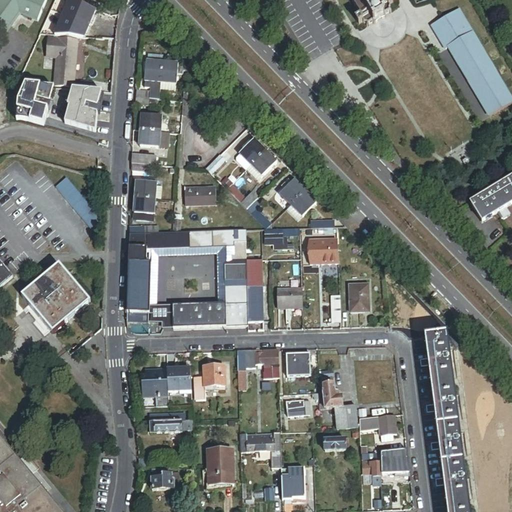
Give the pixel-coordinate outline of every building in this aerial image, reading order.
[(42,0),(3,0),(0,5),(0,33),(5,37),(20,16),(39,24),(48,3),(42,0)] [(350,0),(351,2),(352,1),(357,9),(356,10),(357,12),(358,11),(363,19),(363,20),(358,23),(361,28),(365,26),(366,27),(369,28),(368,29),(369,30),(370,29),(371,31),(372,30),(371,28),(375,26),(376,27),(377,27),(378,26),(378,27),(379,26),(379,25),(384,22),(385,21),(386,22),(387,22),(386,21),(387,20),(388,19),(387,19),(392,16),(393,18),(394,17),(393,15),(394,15),(393,14),(392,14),(393,11),(392,9),(396,7),(394,3),(398,0),(398,1),(399,1),(398,0),(350,0)] [(71,2),(55,38),(85,41),(96,13),(71,2)] [(452,50),(476,36),(461,12),(434,28),(449,52),(452,50)] [(511,107),(511,96),(476,36),(452,50),(493,119),(511,107)] [(49,41),(47,60),(57,61),(54,88),(73,90),(77,43),(49,41)] [(161,84),(163,65),(148,64),(146,83),(159,84),(161,84)] [(179,67),(163,65),(161,84),(176,86),(178,86),(179,76),(179,67)] [(176,86),(161,84),(160,91),(175,92),(176,86)] [(54,90),(26,87),(19,104),(19,120),(44,128),(48,112),(47,112),(49,105),(50,105),(51,102),(54,90)] [(102,94),(73,92),(68,109),(70,109),(65,126),(97,135),(98,117),(98,109),(102,94)] [(151,94),(138,92),(137,99),(150,101),(151,94)] [(186,92),(183,117),(189,118),(190,117),(192,92),(186,92)] [(143,116),(142,132),(160,134),(162,118),(143,116)] [(227,116),(220,123),(226,129),(233,122),(227,116)] [(160,134),(142,132),(140,148),(159,150),(160,134)] [(170,135),(160,134),(159,150),(168,151),(170,135)] [(251,167),(265,153),(254,142),(240,156),(251,167)] [(475,161),(471,154),(473,153),(470,148),(465,151),(466,154),(460,157),(459,155),(454,158),(457,163),(459,162),(463,168),(460,169),(464,175),(481,165),(477,159),(475,161)] [(276,165),(265,153),(251,167),(263,179),(276,165)] [(146,167),(147,157),(133,156),(133,174),(146,175),(146,174),(152,174),(153,167),(146,167)] [(226,163),(220,158),(207,171),(212,176),(215,174),(226,163)] [(251,167),(246,172),(257,184),(263,179),(251,167)] [(100,220),(66,181),(56,189),(91,228),(100,220)] [(292,207),(306,194),(294,182),(280,196),(292,207)] [(511,207),(511,183),(474,207),(484,224),(500,215),(507,211),(511,207)] [(138,184),(136,199),(155,201),(155,200),(156,187),(157,185),(149,185),(138,184)] [(230,188),(227,191),(242,206),(245,203),(230,188)] [(216,190),(185,191),(186,207),(217,206),(216,190)] [(317,205),(306,194),(292,207),(303,219),(317,205)] [(247,211),(256,202),(251,197),(245,203),(242,206),(247,211)] [(155,201),(136,199),(135,216),(154,217),(155,201)] [(261,207),(256,202),(247,211),(252,216),(256,212),(261,207)] [(292,207),(287,212),(298,224),(303,219),(292,207)] [(256,212),(252,216),(267,232),(271,227),(256,212)] [(181,222),(173,221),(172,235),(180,235),(181,222)] [(130,229),(130,236),(143,236),(147,236),(159,235),(158,228),(130,229)] [(247,245),(247,233),(190,235),(190,250),(235,249),(235,245),(247,245)] [(190,250),(190,235),(180,235),(172,235),(159,235),(147,236),(148,248),(148,251),(190,250)] [(130,236),(129,249),(148,248),(147,236),(143,236),(130,236)] [(282,236),(266,236),(266,247),(274,247),(274,248),(282,248),(282,236)] [(338,242),(310,243),(311,267),(339,266),(338,244),(338,242)] [(247,289),(247,245),(235,245),(235,249),(235,263),(231,263),(231,274),(235,274),(235,289),(247,289)] [(148,248),(129,249),(129,263),(130,263),(147,264),(148,251),(148,248)] [(0,290),(15,279),(0,261),(0,290)] [(129,314),(149,315),(150,315),(152,264),(147,264),(130,263),(129,314)] [(60,269),(24,299),(54,336),(91,306),(60,269)] [(370,286),(350,287),(350,315),(371,314),(370,286)] [(249,289),(250,324),(265,323),(264,287),(249,288),(249,289)] [(200,329),(250,328),(250,324),(249,289),(247,289),(235,289),(235,305),(199,306),(200,329)] [(303,310),(302,291),(277,292),(278,311),(303,310)] [(341,324),(341,299),(332,299),(332,324),(341,324)] [(200,329),(199,306),(174,307),(175,330),(200,329)] [(128,314),(128,323),(149,324),(149,315),(129,314),(128,314)] [(447,511),(470,511),(448,335),(425,338),(447,511)] [(280,369),(280,352),(264,352),(264,355),(265,355),(265,367),(265,369),(273,369),(280,369)] [(255,367),(265,367),(265,355),(264,355),(255,355),(255,356),(255,367)] [(311,356),(287,357),(288,379),(312,378),(311,356)] [(214,389),(225,388),(225,368),(205,369),(205,375),(205,389),(214,389)] [(170,409),(169,395),(192,394),(191,372),(147,373),(147,386),(144,386),(144,401),(157,401),(157,409),(170,409)] [(205,389),(205,375),(195,375),(196,389),(205,389)] [(335,395),(334,386),(324,387),(326,411),(335,410),(344,409),(343,399),(339,399),(339,395),(335,395)] [(309,403),(286,404),(287,418),(304,418),(303,412),(309,411),(309,403)] [(312,403),(309,403),(309,411),(303,412),(304,418),(313,418),(312,403)] [(344,409),(335,410),(337,433),(358,431),(356,408),(344,409)] [(151,416),(151,424),(182,423),(185,423),(185,415),(151,416)] [(395,418),(378,420),(381,439),(382,445),(394,443),(393,438),(398,437),(395,418)] [(191,431),(191,422),(185,423),(182,423),(182,431),(191,431)] [(151,424),(150,424),(150,436),(183,434),(182,431),(182,423),(151,424)] [(281,435),(275,435),(275,437),(275,446),(278,446),(278,449),(275,449),(275,453),(272,453),(272,471),(283,471),(281,435)] [(275,449),(275,446),(275,437),(248,438),(248,454),(272,453),(275,453),(275,449)] [(60,511),(33,478),(21,464),(0,438),(0,511),(60,511)] [(335,442),(326,442),(325,442),(325,453),(346,453),(346,441),(345,441),(335,442)] [(209,471),(209,476),(210,487),(233,486),(235,486),(233,451),(209,452),(209,471)] [(403,475),(403,457),(387,458),(385,458),(385,464),(385,476),(403,475)] [(21,464),(33,478),(39,473),(27,459),(21,464)] [(153,460),(139,461),(139,469),(153,469),(153,460)] [(382,478),(382,465),(375,465),(375,462),(363,463),(364,476),(374,476),(374,479),(382,478)] [(283,472),(283,479),(305,479),(305,470),(283,472)] [(173,482),(173,476),(163,476),(163,472),(152,472),(152,492),(175,491),(174,482),(173,482)] [(210,487),(209,476),(207,476),(207,492),(233,490),(233,486),(210,487)] [(374,476),(364,476),(364,486),(371,486),(371,484),(382,484),(382,478),(374,479),(374,476)] [(305,479),(283,479),(282,479),(283,502),(293,502),(293,501),(306,500),(305,479)] [(253,511),(252,501),(243,502),(243,511),(253,511)]
